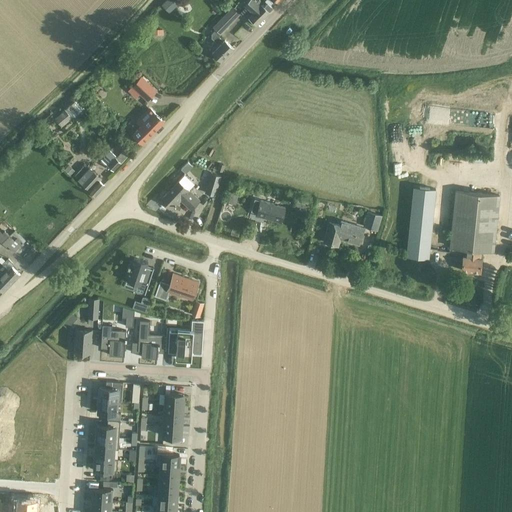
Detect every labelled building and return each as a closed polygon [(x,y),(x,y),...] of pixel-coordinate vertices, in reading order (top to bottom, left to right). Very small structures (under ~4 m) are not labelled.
[(177,1),(175,0),(166,0),(161,5),(166,11),(171,6),(175,11),(179,7),(175,3),(177,1)] [(250,18),(257,25),(271,10),(269,9),(271,7),(268,3),(265,6),(262,4),(260,5),(255,0),(248,0),(244,5),(253,13),(248,18),(249,19),(250,18)] [(213,53),(214,55),(222,62),(234,49),(225,40),(224,41),(220,38),(220,34),(239,14),(232,7),(213,27),(216,30),(213,33),(212,38),(216,42),(210,49),(213,52),(213,53)] [(141,77),(132,86),(148,100),(157,91),(141,77)] [(88,107),(78,98),(55,118),(62,127),(88,107)] [(142,126),(134,135),(143,143),(164,121),(157,114),(151,109),(138,122),(142,126)] [(108,148),(100,157),(114,171),(132,152),(126,147),(117,156),(108,148)] [(80,183),(95,196),(104,185),(99,181),(101,179),(91,170),(92,170),(84,163),(75,174),(80,178),(78,180),(81,182),(80,183)] [(69,165),(64,169),(70,175),(75,171),(69,165)] [(211,173),(205,192),(216,195),(221,176),(211,173)] [(167,207),(169,205),(172,208),(181,199),(191,208),(199,200),(189,190),(195,184),(185,174),(162,199),(164,201),(162,202),(167,207)] [(413,186),(406,256),(429,258),(436,188),(413,186)] [(456,189),(451,236),(450,246),(465,248),(464,256),(463,256),(462,270),(480,272),(483,250),(494,251),(500,194),(456,189)] [(230,202),(237,204),(239,194),(231,192),(230,196),(232,196),(230,202)] [(308,200),(297,197),(294,205),(306,209),(308,200)] [(285,207),(261,200),(255,198),(251,211),(267,215),(266,218),(281,222),(285,207)] [(327,206),(326,211),(336,214),(337,208),(327,206)] [(378,230),(382,215),(368,211),(363,226),(378,230)] [(331,223),(328,232),(326,241),(324,241),(338,246),(341,237),(348,240),(347,241),(359,244),(364,228),(341,221),(340,225),(331,223)] [(26,240),(15,229),(10,235),(5,229),(2,231),(0,228),(0,239),(5,244),(6,244),(15,252),(26,240)] [(130,260),(126,272),(129,273),(127,280),(140,285),(139,288),(147,290),(154,269),(147,267),(148,262),(134,257),(133,261),(130,260)] [(0,289),(3,292),(20,274),(12,266),(14,264),(8,259),(2,264),(4,266),(0,269),(0,289)] [(160,280),(155,296),(167,300),(169,292),(192,300),(199,281),(173,271),(169,283),(160,280)] [(89,298),(88,318),(98,318),(99,298),(89,298)] [(123,306),(122,317),(126,317),(126,326),(134,327),(135,310),(123,306)] [(140,320),(138,351),(142,351),(141,357),(158,358),(158,352),(164,353),(165,334),(150,333),(151,321),(140,320)] [(170,332),(168,352),(176,353),(176,359),(191,360),(192,354),(202,355),(204,321),(192,320),(192,331),(178,330),(178,333),(170,332)] [(103,324),(101,348),(110,348),(109,355),(125,356),(126,341),(127,341),(127,338),(126,338),(126,330),(112,329),(112,325),(103,324)] [(75,329),(74,352),(91,353),(92,330),(75,329)] [(100,387),(99,400),(117,401),(122,402),(123,382),(106,381),(106,387),(101,387),(100,387)] [(164,392),(164,403),(185,405),(185,393),(171,392),(166,392),(164,392)] [(99,400),(98,412),(109,413),(108,419),(121,420),(121,414),(116,413),(117,401),(99,400)] [(164,403),(163,414),(184,416),(185,405),(164,403)] [(163,414),(162,426),(183,427),(184,416),(163,414)] [(97,425),(97,436),(119,437),(120,429),(121,420),(108,419),(108,425),(97,425)] [(162,426),(161,437),(182,438),(183,427),(162,426)] [(97,436),(96,448),(114,449),(119,450),(119,437),(97,436)] [(96,448),(95,458),(113,459),(114,449),(96,448)] [(157,453),(156,464),(179,466),(180,455),(176,454),(170,454),(157,453)] [(95,458),(94,469),(117,471),(118,465),(118,459),(113,459),(95,458)] [(156,464),(156,465),(161,465),(160,475),(178,476),(179,466),(156,464)] [(155,485),(178,487),(178,476),(160,475),(160,485),(155,485)] [(155,485),(154,495),(177,497),(178,487),(155,485)] [(93,488),(92,499),(110,500),(113,500),(113,489),(93,488)] [(154,505),(154,506),(176,507),(177,497),(154,495),(154,496),(159,496),(158,506),(154,505)] [(18,499),(17,510),(36,511),(36,500),(35,500),(35,499),(29,498),(29,500),(18,499)] [(92,499),(92,509),(109,511),(110,500),(92,499)]
